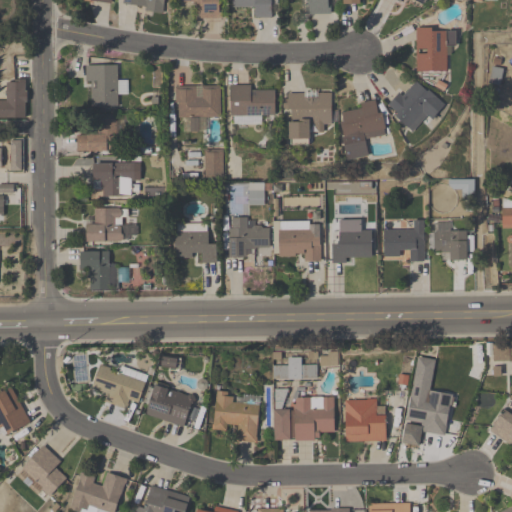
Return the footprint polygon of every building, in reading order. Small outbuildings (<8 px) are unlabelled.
[(160,0),(165,1),(165,0),(123,0),(123,5),(151,8),(152,0),(160,0)] [(220,19),(219,0),(178,0),(179,7),(199,7),(199,19),(220,19)] [(273,18),(272,0),(232,0),(232,8),(253,8),(253,18),(273,18)] [(331,15),(330,0),(299,0),(300,15),(331,15)] [(448,73),(448,28),(416,28),(416,73),(448,73)] [(86,86),(90,86),(90,108),(118,108),(118,65),(86,65),(86,86)] [(387,107),(412,135),(443,107),(418,79),(387,107)] [(26,80),(6,80),(6,100),(0,100),(0,119),(26,119),(26,80)] [(221,119),(221,86),(177,86),(177,119),(189,119),(189,132),(200,132),(200,119),(221,119)] [(276,117),(276,86),(230,86),(230,126),(263,126),(263,117),(276,117)] [(333,93),(284,92),(283,112),(291,112),(290,144),(309,144),(310,133),(324,134),(324,124),(332,124),(333,93)] [(346,162),(368,159),(366,140),(385,137),(380,100),(359,103),(360,111),(340,113),(346,162)] [(117,153),(117,120),(90,120),(90,137),(76,137),(76,153),(117,153)] [(141,163),(93,163),(93,186),(102,186),(102,197),(141,197),(141,163)] [(501,228),(511,228),(511,201),(501,201),(501,228)] [(86,242),(125,242),(125,209),(96,209),(96,220),(86,220),(86,242)] [(229,219),(229,258),(248,258),(248,248),(270,248),(270,228),(256,228),(256,219),(229,219)] [(383,231),(383,261),(403,261),(403,262),(425,262),(425,220),(414,221),(414,231),(383,231)] [(430,251),(442,251),(442,261),(467,261),(467,231),(451,231),(451,223),(430,223),(430,251)] [(331,261),(371,261),(372,232),(360,232),(360,224),(341,224),(341,243),(332,243),(331,261)] [(207,225),(176,225),(176,259),(198,259),(198,263),(217,263),(217,243),(207,243),(207,225)] [(321,225),(279,226),(279,261),(321,261),(321,225)] [(89,271),(89,290),(117,290),(117,263),(109,263),(109,252),(80,252),(80,271),(89,271)] [(162,371),(178,369),(177,356),(161,357),(162,371)] [(102,402),(126,409),(129,400),(139,404),(147,377),(100,362),(92,389),(105,393),(102,402)] [(186,427),(194,396),(153,385),(145,416),(186,427)] [(0,437),(30,423),(13,387),(0,392),(0,437)] [(417,432),(446,438),(454,397),(413,389),(406,421),(419,423),(417,432)] [(214,430),(236,431),(236,442),(257,443),(259,397),(238,396),(238,393),(215,392),(214,430)] [(334,397),(293,397),(293,441),(321,441),(321,432),(334,432),(334,397)] [(345,442),(386,442),(386,408),(377,408),(377,400),(345,400),(345,442)] [(273,409),(273,441),(290,441),(290,409),(273,409)] [(511,446),(511,414),(502,409),(489,434),(511,446)] [(48,500),(67,479),(56,469),(62,462),(43,446),(19,474),(48,500)] [(78,474),(69,509),(81,511),(89,511),(90,508),(104,511),(117,511),(126,478),(107,473),(105,481),(78,474)] [(134,511),(185,511),(190,496),(150,486),(145,509),(135,507),(134,511)]
